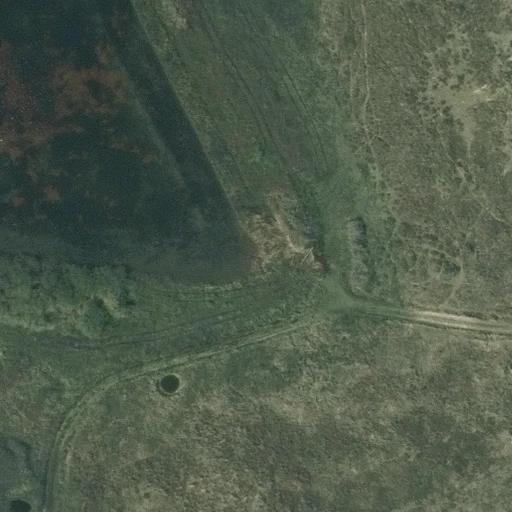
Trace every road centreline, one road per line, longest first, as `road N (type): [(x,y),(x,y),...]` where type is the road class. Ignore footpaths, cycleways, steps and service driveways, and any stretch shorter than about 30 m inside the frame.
road 1 (track): [(511,325),(341,304),(94,385),(61,431),(49,511)]
road 2 (track): [(333,307),(319,210),(257,74),(209,0)]
